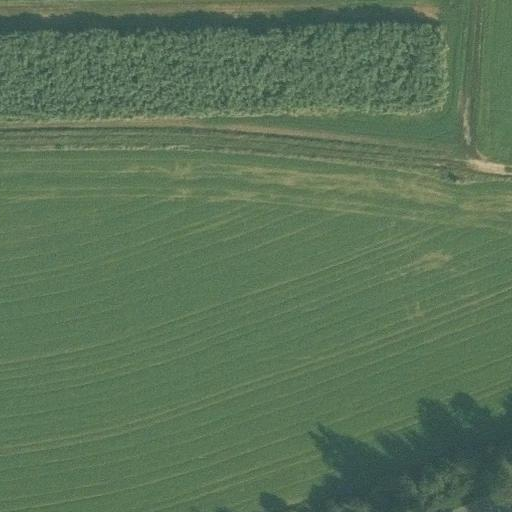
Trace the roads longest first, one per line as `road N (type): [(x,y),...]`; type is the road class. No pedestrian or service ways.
road 1 (track): [(511,173),(164,141),(0,144)]
road 2 (track): [(460,168),(470,0)]
